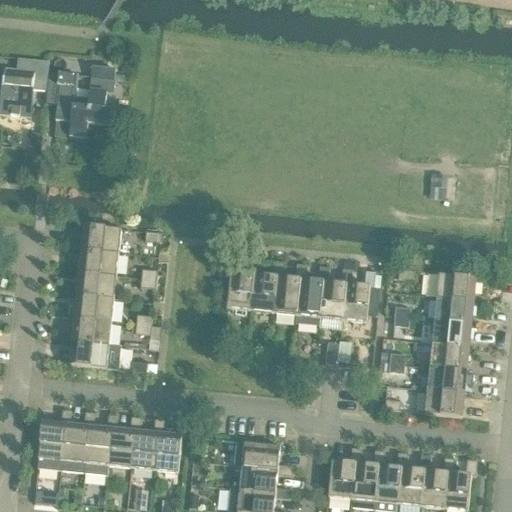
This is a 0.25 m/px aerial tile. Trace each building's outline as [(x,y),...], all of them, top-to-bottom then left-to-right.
[(0,92),(0,116),(30,120),(33,93),(46,94),(49,64),(18,61),(17,72),(5,71),(2,93),(0,92)] [(49,74),(45,106),(57,107),(55,123),(54,139),(71,141),(72,134),(87,136),(88,126),(109,129),(111,112),(105,111),(107,95),(108,83),(114,83),(115,76),(115,71),(92,68),(91,81),(95,82),(93,93),(90,93),(88,114),(77,113),(81,78),(49,74)] [(25,151),(24,167),(38,168),(39,153),(29,151),(25,151)] [(85,228),(83,252),(119,256),(121,232),(85,228)] [(145,244),(160,245),(160,236),(146,235),(145,244)] [(83,252),(80,275),(116,278),(119,256),(83,252)] [(230,275),(227,311),(250,313),(254,278),(259,279),(259,278),(260,264),(250,263),(249,277),(230,275)] [(254,278),(250,313),(273,316),(277,280),(282,281),(282,280),(283,266),(274,265),(272,279),(259,278),(259,279),(254,278)] [(277,280),(273,316),(296,318),(300,282),(305,283),(306,268),(297,267),(295,282),(282,280),(282,281),(277,280)] [(296,318),(295,326),(319,329),(320,321),(324,285),(328,285),(330,271),(320,270),(319,284),(305,283),(300,282),(296,318)] [(142,272),(141,281),(156,283),(157,274),(142,272)] [(324,285),(320,321),(339,323),(343,323),(346,287),(351,287),(352,273),(343,272),(341,287),(328,285),(324,285)] [(399,273),(398,282),(413,284),(414,275),(399,273)] [(346,287),(343,323),(346,323),(366,325),(367,318),(377,319),(381,279),(375,279),(375,275),(366,274),(364,289),(351,287),(346,287)] [(80,275),(78,298),(114,301),(116,278),(80,275)] [(427,298),(437,299),(436,301),(472,304),(475,281),(439,277),(439,278),(429,277),(427,298)] [(140,291),(155,292),(156,283),(141,281),(140,291)] [(78,298),(76,321),(111,325),(114,301),(78,298)] [(436,301),(434,324),(470,328),(472,304),(436,301)] [(395,310),(394,319),(409,321),(410,312),(395,310)] [(137,318),(136,327),(151,329),(152,320),(137,318)] [(394,319),(394,329),(408,331),(409,321),(394,319)] [(76,321),(73,344),(109,348),(111,325),(76,321)] [(434,324),(432,347),(468,351),(470,328),(434,324)] [(135,337),(150,338),(151,329),(136,327),(135,337)] [(152,329),(150,343),(160,344),(161,330),(152,329)] [(73,344),(71,368),(107,372),(109,348),(73,344)] [(273,355),(282,356),(283,347),(274,346),(273,355)] [(432,347),(429,370),(465,374),(468,351),(432,347)] [(391,357),(390,366),(404,367),(405,358),(391,357)] [(133,365),(132,374),(146,376),(147,366),(133,365)] [(390,366),(389,375),(403,377),(404,369),(404,367),(390,366)] [(429,370),(427,393),(463,397),(465,374),(429,370)] [(427,393),(425,417),(461,420),(463,397),(427,393)] [(385,413),(400,414),(401,405),(386,403),(385,413)] [(39,461),(38,471),(61,474),(66,428),(71,428),(72,414),(71,414),(64,413),(62,413),(61,427),(43,425),(39,461)] [(66,428),(61,474),(84,476),(89,430),(94,431),(95,416),(94,416),(87,416),(86,415),(84,430),(71,428),(66,428)] [(89,430),(84,476),(108,478),(108,469),(112,433),(117,433),(118,419),(117,419),(110,418),(109,418),(107,432),(94,431),(89,430)] [(112,433),(108,469),(131,471),(135,435),(140,436),(141,421),(140,421),(133,420),(132,420),(131,434),(117,433),(112,433)] [(135,435),(131,471),(154,473),(158,437),(163,438),(164,424),(163,423),(155,422),(153,437),(140,436),(135,435)] [(158,437),(154,473),(178,476),(182,440),(186,441),(187,426),(179,425),(178,425),(177,439),(163,438),(158,437)] [(234,469),(242,470),(278,473),(278,478),(292,479),(293,469),(278,468),(280,450),(236,445),(234,469)] [(332,464),(328,500),(351,502),(355,466),(360,467),(361,452),(352,451),(351,466),(332,464)] [(355,466),(351,502),(352,502),(351,510),(370,511),(373,511),(378,469),(383,469),(385,454),(375,454),(374,468),(360,467),(355,466)] [(378,469),(373,511),(396,511),(401,471),(406,472),(408,457),(398,456),(397,470),(383,469),(378,469)] [(401,471),(396,511),(398,511),(399,507),(421,509),(424,474),(429,474),(431,459),(421,458),(420,473),(406,472),(401,471)] [(424,474),(421,509),(444,511),(447,476),(452,477),(452,476),(454,462),(444,461),(443,475),(429,474),(424,474)] [(447,476),(444,511),(449,511),(468,511),(472,478),(476,479),(477,464),(468,463),(466,477),(452,476),(452,477),(447,476)] [(242,470),(240,493),(276,496),(275,501),(290,502),(291,493),(276,491),(278,478),(278,473),(242,470)] [(227,511),(274,511),(275,501),(276,496),(240,493),(229,492),(227,511)] [(189,510),(198,511),(199,498),(190,497),(189,510)]
